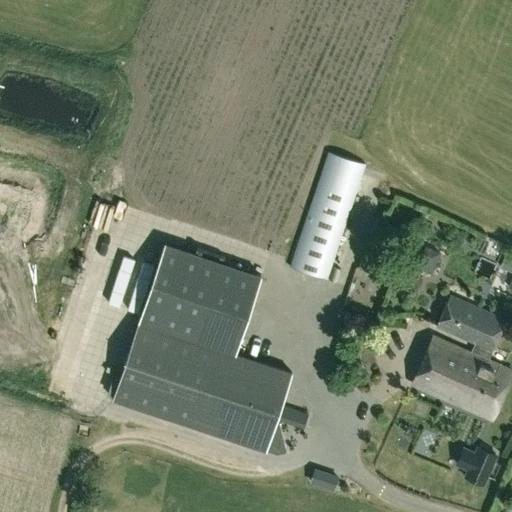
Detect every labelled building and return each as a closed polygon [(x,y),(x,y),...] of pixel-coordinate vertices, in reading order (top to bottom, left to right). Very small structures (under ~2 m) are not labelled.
[(50,119),(54,104),(20,94),(15,110),(50,119)] [(329,280),(365,166),(327,154),(291,267),(329,280)] [(511,249),(498,242),(487,261),(504,270),(497,283),(490,280),(482,296),(497,304),(502,294),(511,299),(511,296),(511,249)] [(174,246),(145,323),(118,400),(270,455),(297,379),(241,358),(269,281),(174,246)] [(134,290),(118,340),(130,343),(154,266),(142,262),(134,290)] [(438,327),(476,344),(492,351),(506,321),(451,296),(438,327)] [(511,371),(488,361),(492,351),(476,344),(471,353),(433,337),(412,383),(492,420),(511,375),(511,371)]
